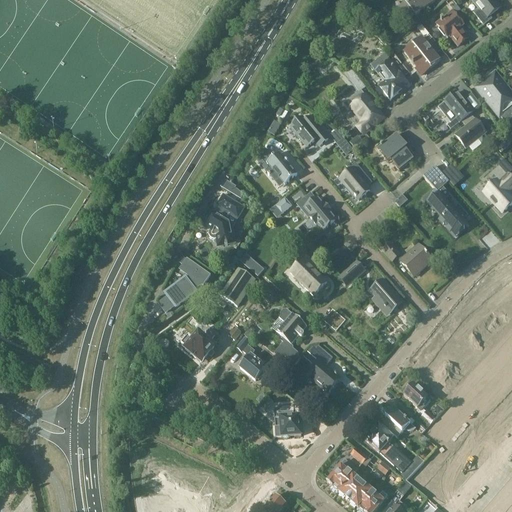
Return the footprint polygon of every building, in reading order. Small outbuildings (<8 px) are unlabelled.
[(416,17),(436,1),(434,0),(424,0),(421,3),(419,0),(402,0),(405,3),(399,8),(408,20),(415,15),(416,17)] [(489,16),(499,7),(493,0),(471,0),(479,9),(473,14),(484,27),(492,20),(489,16)] [(458,47),(469,39),(461,29),(463,27),(452,12),(436,25),(448,39),(450,37),(458,47)] [(343,26),(348,30),(351,25),(346,21),(343,26)] [(431,69),(441,61),(422,38),(411,46),(412,46),(404,52),(417,68),(416,70),(421,76),(430,69),(431,69)] [(390,102),(409,86),(398,73),(397,73),(389,62),(379,70),(388,81),(379,88),(390,102)] [(508,122),(511,118),(511,97),(495,76),(478,89),(496,113),(499,110),(508,122)] [(363,123),(357,128),(363,135),(379,122),(375,117),(379,114),(362,92),(347,103),(348,103),(363,123)] [(447,126),(451,130),(459,124),(471,114),(473,112),(457,92),(438,108),(439,108),(451,123),(447,126)] [(473,94),(467,97),(473,108),(479,106),(473,94)] [(455,136),(466,150),(469,147),(472,152),(481,145),(477,140),(486,134),(471,114),(459,124),(459,125),(462,123),(466,127),(455,136)] [(315,142),(319,147),(328,140),(311,119),(306,123),(303,120),(291,129),(301,141),(307,148),(315,142)] [(268,132),(275,135),(281,124),(274,120),(268,132)] [(346,143),(338,133),(331,138),(334,141),(340,149),(346,143)] [(399,172),(413,160),(402,146),(404,144),(396,135),(377,150),(383,158),(388,154),(393,159),(391,161),(399,172)] [(364,145),(358,137),(350,143),(356,151),(364,145)] [(268,152),(257,161),(268,175),(269,177),(270,176),(273,181),(278,177),(284,184),(285,185),(284,186),(284,187),(297,176),(297,175),(296,176),(289,167),(290,167),(284,160),(283,160),(279,155),(280,154),(279,154),(273,159),(268,152)] [(508,171),(505,174),(508,177),(511,174),(511,173),(511,169),(505,161),(501,164),(508,171)] [(366,195),(370,192),(368,190),(367,188),(368,187),(372,184),(356,165),(355,166),(350,170),(352,171),(341,180),(348,189),(347,191),(351,195),(354,199),(355,198),(356,200),(356,199),(358,202),(366,195)] [(455,178),(460,174),(452,166),(448,170),(455,178)] [(424,177),(423,178),(438,195),(437,196),(436,197),(436,196),(435,196),(434,196),(433,198),(434,199),(427,205),(433,212),(436,209),(444,218),(440,221),(455,237),(465,229),(460,224),(462,222),(468,229),(469,228),(463,221),(468,216),(458,206),(453,210),(449,205),(446,201),(450,196),(443,188),(449,183),(435,167),(424,177)] [(497,182),(484,193),(495,206),(500,211),(502,214),(511,205),(511,199),(508,196),(511,192),(511,180),(509,177),(501,184),(499,186),(497,183),(497,182)] [(454,188),(460,183),(455,178),(449,183),(454,188)] [(223,189),(241,199),(245,192),(227,182),(223,189)] [(302,202),(307,208),(306,209),(312,217),(310,218),(316,225),(317,223),(323,231),(324,231),(335,222),(329,214),(330,213),(325,206),(323,207),(317,200),(316,201),(311,195),(302,202)] [(213,213),(204,227),(210,231),(209,233),(209,236),(210,238),(212,240),(214,240),(216,240),(218,247),(235,244),(231,228),(233,228),(245,209),(244,209),(238,205),(223,196),(217,206),(218,207),(214,213),(213,213)] [(399,206),(407,201),(404,196),(396,200),(399,206)] [(285,199),(275,207),(282,216),(292,208),(285,199)] [(385,248),(371,233),(367,237),(381,252),(385,248)] [(392,263),(397,259),(400,262),(414,278),(432,262),(418,247),(403,260),(400,256),(401,255),(391,244),(382,252),(392,263)] [(240,262),(258,277),(264,270),(246,254),(240,262)] [(165,298),(157,304),(165,314),(172,309),(173,310),(196,293),(194,291),(200,286),(202,288),(210,276),(186,259),(178,270),(188,277),(162,295),(165,298)] [(314,297),(327,284),(304,260),(290,274),(314,297)] [(364,272),(357,264),(342,277),(349,285),(364,272)] [(238,308),(258,278),(240,266),(220,296),(238,308)] [(377,298),(379,300),(385,307),(384,308),(386,310),(389,307),(393,312),(394,312),(394,311),(401,305),(401,306),(402,305),(396,298),(388,289),(382,282),(381,282),(381,283),(372,291),(371,291),(377,298)] [(511,290),(508,285),(498,293),(511,310),(511,290)] [(511,310),(498,293),(489,301),(504,319),(511,312),(511,310)] [(489,301),(479,309),(489,320),(484,324),(491,332),(496,328),(495,326),(504,319),(489,301)] [(303,337),(303,336),(302,334),(300,332),(305,327),(287,310),(284,311),(281,314),(281,317),(271,329),(285,341),(273,355),(291,371),(300,361),(288,350),(300,338),(301,338),(302,338),(303,337)] [(336,334),(346,323),(333,311),(323,323),(336,334)] [(464,324),(456,333),(473,349),(481,340),(483,341),(487,337),(479,329),(475,334),(464,324)] [(235,342),(241,334),(235,328),(228,336),(235,342)] [(215,354),(211,351),(214,347),(209,343),(215,337),(209,332),(203,338),(198,334),(193,341),(188,337),(182,345),(186,348),(185,350),(193,357),(195,354),(203,361),(207,356),(211,359),(215,354)] [(456,333),(447,343),(459,352),(455,357),(463,364),(468,359),(466,358),(473,349),(456,333)] [(262,374),(264,371),(261,368),(264,364),(252,354),(254,352),(247,346),(249,344),(244,340),(237,349),(242,352),(243,351),(247,354),(241,362),(244,364),(240,369),(255,382),(258,379),(259,380),(263,375),(262,374)] [(327,395),(338,383),(338,381),(324,369),(332,361),(318,348),(310,349),(306,353),(315,362),(310,367),(311,372),(314,374),(309,379),(327,395)] [(439,356),(431,365),(448,381),(456,372),(458,373),(462,369),(454,361),(450,366),(439,356)] [(431,365),(422,375),(434,384),(430,389),(438,396),(443,391),(441,390),(448,381),(431,365)] [(422,418),(422,417),(431,425),(435,420),(426,412),(425,413),(422,410),(430,401),(414,386),(413,388),(412,387),(410,387),(408,389),(408,391),(409,392),(404,397),(420,412),(418,414),(422,418)] [(503,389),(499,394),(509,403),(511,399),(511,386),(507,392),(503,389)] [(268,398),(259,408),(265,414),(274,404),(268,398)] [(497,406),(489,415),(507,431),(511,425),(511,419),(504,412),(508,408),(498,398),(493,403),(497,406)] [(416,429),(394,409),(385,418),(387,420),(382,425),(397,439),(405,430),(407,431),(408,432),(410,432),(412,432),(414,431),(415,430),(416,430),(416,429)] [(280,420),(275,421),(276,439),(282,438),(282,439),(283,439),(284,440),(288,440),(290,438),(301,437),(299,413),(293,413),(280,415),(280,420)] [(478,421),(473,426),(483,435),(487,430),(499,440),(507,432),(507,431),(489,415),(481,424),(478,421)] [(423,463),(417,457),(411,464),(389,444),(388,444),(393,439),(378,426),(365,441),(379,454),(379,453),(402,474),(399,476),(406,482),(423,463)] [(468,435),(460,444),(478,460),(486,451),(475,441),(479,436),(469,427),(465,432),(468,435)] [(134,458),(130,465),(133,466),(133,467),(152,477),(153,476),(203,500),(202,501),(205,503),(208,497),(211,490),(215,482),(217,479),(212,477),(213,474),(208,471),(206,474),(201,471),(202,468),(196,465),(195,468),(193,468),(194,465),(193,464),(195,462),(189,459),(187,462),(185,461),(186,458),(181,455),(179,458),(177,457),(178,454),(172,451),(171,454),(165,451),(166,448),(147,438),(145,441),(143,439),(139,447),(142,449),(140,451),(137,450),(134,456),(137,458),(136,459),(134,458)] [(449,450),(445,454),(455,463),(459,459),(470,469),(478,460),(460,444),(453,453),(449,450)] [(362,464),(367,458),(356,449),(351,455),(362,464)] [(444,468),(436,477),(454,493),(454,492),(462,483),(451,473),(455,469),(445,460),(441,465),(444,468)] [(338,492),(338,493),(352,476),(356,471),(344,462),(341,466),(341,467),(327,483),(332,487),(333,488),(333,490),(335,492),(337,491),(338,492)] [(377,470),(380,473),(385,477),(391,470),(383,463),(377,470)] [(217,479),(215,482),(221,484),(224,477),(219,475),(217,479)] [(246,476),(229,497),(246,510),(256,497),(251,493),(257,485),(246,476)] [(352,476),(338,493),(358,509),(372,492),(352,476)] [(425,482),(420,487),(431,496),(434,492),(446,502),(454,493),(436,477),(428,486),(425,482)] [(406,482),(397,493),(403,498),(412,487),(406,482)] [(211,490),(208,497),(213,500),(217,493),(211,490)] [(372,492),(358,509),(359,510),(359,511),(360,511),(374,511),(387,497),(382,493),(378,498),(372,492)] [(229,497),(217,511),(244,511),(246,510),(229,497)] [(263,511),(280,511),(285,507),(280,503),(281,500),(278,498),(275,499),(274,498),(263,511)] [(401,511),(399,510),(403,505),(399,502),(390,511),(401,511)]
